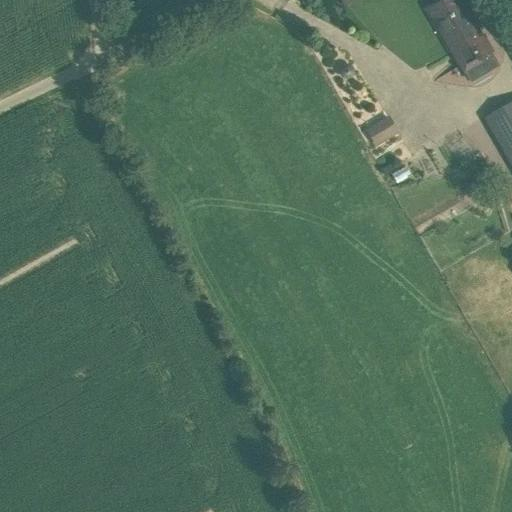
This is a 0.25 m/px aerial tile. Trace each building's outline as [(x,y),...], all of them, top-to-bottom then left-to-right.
[(460,0),(443,0),(429,9),(463,68),(492,51),(482,34),(481,35),(460,0)] [(458,89),(474,76),(468,68),(452,81),(458,89)] [(511,103),(485,119),(511,165),(511,103)] [(367,127),(376,143),(396,131),(387,115),(367,127)] [(415,167),(398,177),(404,186),(420,176),(415,167)] [(479,187),(471,191),(478,204),(486,199),(479,187)]
